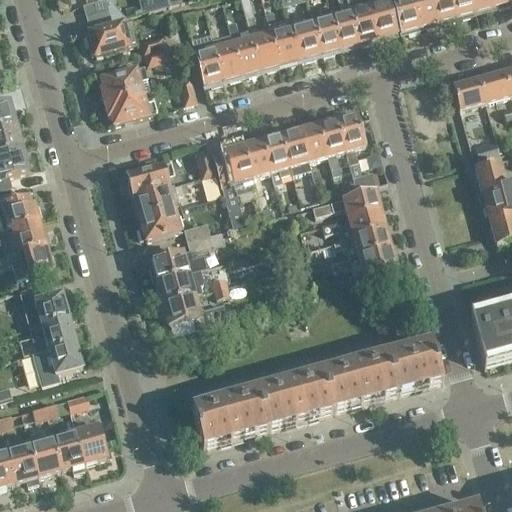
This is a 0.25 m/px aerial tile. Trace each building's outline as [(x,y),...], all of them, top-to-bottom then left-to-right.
[(143,16),(164,10),(161,0),(143,0),(139,1),(143,16)] [(167,0),(170,9),(181,6),(185,5),(184,0),(167,0)] [(332,21),(341,53),(342,53),(343,55),(353,52),(353,50),(359,48),(350,16),(346,0),(337,0),(342,18),(332,21)] [(350,16),(359,48),(360,48),(361,50),(372,47),(371,45),(378,43),(369,12),(366,0),(357,0),(359,6),(357,6),(359,14),(350,16)] [(369,12),(378,43),(379,43),(379,45),(391,42),(390,40),(397,38),(386,0),(378,0),(378,1),(376,2),(378,9),(369,12)] [(390,0),(392,5),(395,13),(401,36),(407,35),(408,37),(419,33),(419,32),(420,31),(410,0),(390,0)] [(410,0),(420,31),(426,30),(426,32),(437,29),(437,27),(438,27),(431,0),(410,0)] [(457,22),(450,0),(431,0),(438,27),(444,25),(445,27),(455,24),(455,22),(457,22)] [(450,0),(457,22),(462,20),(463,22),(472,20),(472,18),(475,17),(470,0),(450,0)] [(494,12),(490,0),(470,0),(475,17),(479,16),(479,18),(493,14),(492,13),(494,12)] [(509,0),(490,0),(494,12),(499,11),(500,13),(511,10),(510,8),(511,8),(509,0)] [(83,14),(85,21),(109,15),(107,9),(105,3),(83,10),(84,14),(83,14)] [(107,9),(109,15),(112,25),(125,22),(113,7),(107,9)] [(321,24),(313,26),(322,58),(323,58),(323,60),(334,57),(334,55),(341,53),(332,21),(330,21),(327,10),(318,12),(321,24)] [(184,17),(186,26),(197,23),(195,14),(184,17)] [(85,21),(88,32),(112,25),(109,15),(85,21)] [(266,19),(269,30),(276,28),(273,17),(266,19)] [(252,43),(261,75),(267,73),(268,75),(278,72),(278,70),(280,70),(271,37),(260,41),(254,21),(247,24),(252,43)] [(234,48),(243,80),(248,78),(249,80),(260,77),(259,75),(261,75),(252,43),(241,46),(236,26),(228,29),(234,48)] [(290,32),(299,65),(304,63),(305,65),(316,62),(315,60),(322,58),(313,26),(290,32)] [(123,27),(88,37),(89,40),(87,40),(90,51),(92,50),(95,61),(137,49),(134,38),(127,40),(123,27)] [(243,80),(234,48),(222,51),(217,32),(210,34),(215,53),(224,85),(229,84),(230,85),(241,82),(241,80),(243,80)] [(290,32),(271,37),(280,70),(286,68),(286,70),(297,67),(297,65),(299,65),(290,32)] [(141,48),(144,59),(180,49),(177,37),(141,48)] [(180,49),(144,59),(147,72),(170,65),(169,64),(183,60),(180,49)] [(195,58),(204,91),(211,89),(212,91),(223,88),(222,86),(224,85),(215,53),(195,58)] [(105,107),(142,98),(150,96),(143,72),(101,84),(104,94),(101,95),(105,107)] [(479,83),(486,108),(511,101),(505,76),(479,83)] [(452,90),(459,116),(486,108),(479,83),(452,90)] [(196,108),(190,85),(179,88),(184,111),(196,108)] [(146,109),(142,98),(105,107),(108,121),(111,120),(114,130),(156,119),(153,107),(146,109)] [(0,133),(15,129),(9,106),(0,108),(0,133)] [(344,124),(335,126),(344,158),(346,157),(351,177),(358,175),(353,156),(365,152),(356,121),(354,121),(354,119),(343,122),(344,124)] [(317,131),(326,163),(331,182),(341,180),(335,160),(344,158),(335,126),(335,124),(324,127),(325,129),(317,131)] [(0,158),(22,153),(15,129),(0,133),(0,158)] [(306,134),(299,136),(307,168),(326,163),(317,131),(317,129),(305,132),(306,134)] [(307,168),(299,136),(298,134),(287,137),(287,139),(280,141),(291,181),(292,181),(295,192),(303,190),(298,171),(307,168)] [(269,145),(261,147),(270,179),(271,178),(276,197),(279,197),(277,190),(282,188),(280,184),(291,181),(280,141),(279,139),(268,142),(269,145)] [(250,150),(242,152),(253,188),(254,191),(257,203),(265,200),(259,182),(270,179),(261,147),(260,145),(250,148),(250,150)] [(495,146),(475,152),(479,166),(499,161),(495,146)] [(253,188),(242,152),(242,150),(230,153),(231,154),(225,156),(240,214),(248,212),(242,191),(253,188)] [(22,153),(0,158),(0,183),(28,176),(22,153)] [(240,214),(225,156),(213,159),(222,192),(234,235),(245,232),(240,214)] [(214,180),(208,159),(197,162),(202,183),(214,180)] [(481,198),(505,191),(498,164),(474,172),(481,198)] [(133,203),(169,193),(166,182),(173,180),(170,169),(127,180),(130,190),(127,191),(130,202),(133,201),(133,203)] [(318,174),(310,176),(313,187),(321,185),(318,174)] [(352,181),(354,187),(356,196),(375,190),(371,176),(352,181)] [(193,186),(169,193),(133,203),(136,213),(133,213),(136,223),(139,222),(139,224),(163,217),(174,214),(171,203),(176,202),(176,200),(195,195),(193,186)] [(342,200),(356,196),(354,187),(340,191),(342,200)] [(481,198),(488,223),(511,216),(511,215),(505,191),(481,198)] [(345,215),(347,224),(372,217),(379,215),(379,214),(381,213),(378,202),(376,203),(375,196),(334,207),(312,213),(314,223),(345,215)] [(12,233),(38,226),(37,223),(41,222),(38,211),(35,212),(34,209),(31,210),(28,201),(0,208),(0,223),(3,235),(12,233)] [(270,211),(260,214),(263,226),(274,224),(270,211)] [(179,212),(174,214),(163,217),(139,224),(142,233),(139,233),(142,244),(145,244),(145,246),(180,236),(177,225),(182,223),(180,217),(179,212)] [(344,245),(384,234),(384,232),(386,232),(383,220),(381,221),(380,217),(379,215),(372,217),(347,224),(339,226),(321,231),(323,239),(341,234),(344,245)] [(511,216),(488,223),(495,249),(511,244),(511,216)] [(18,256),(45,249),(44,247),(47,246),(45,236),(41,237),(38,226),(12,233),(18,256)] [(187,246),(209,240),(206,229),(184,235),(187,246)] [(338,266),(338,267),(389,252),(389,251),(391,250),(388,239),(386,240),(384,234),(344,245),(333,248),(338,266)] [(221,237),(209,240),(187,246),(190,258),(224,249),(221,237)] [(45,249),(18,256),(0,260),(0,272),(12,270),(16,284),(52,274),(51,271),(54,270),(51,260),(48,261),(45,249)] [(355,282),(395,271),(394,269),(396,269),(393,258),(391,259),(389,252),(338,267),(338,266),(320,272),(322,278),(332,275),(332,277),(352,271),(355,282)] [(156,287),(200,275),(208,273),(205,261),(191,264),(189,257),(183,258),(182,257),(150,265),(152,269),(149,270),(153,286),(155,285),(156,287)] [(162,309),(194,300),(201,298),(199,290),(201,289),(203,287),(200,275),(156,287),(157,288),(155,290),(157,297),(159,299),(162,309)] [(214,295),(227,292),(224,283),(211,287),(214,295)] [(227,292),(214,295),(216,304),(229,300),(227,292)] [(30,333),(41,330),(68,322),(61,297),(42,302),(40,295),(21,300),(30,333)] [(168,330),(191,324),(195,335),(228,326),(225,314),(200,321),(194,300),(162,309),(163,311),(157,312),(160,325),(164,327),(167,326),(168,330)] [(511,315),(473,327),(471,321),(470,321),(484,374),(485,373),(484,368),(511,359),(511,315)] [(41,330),(48,355),(75,347),(68,322),(41,330)] [(75,347),(48,355),(55,380),(82,373),(75,347)] [(442,387),(431,348),(386,360),(398,400),(442,387)] [(322,378),(332,418),(398,400),(386,360),(322,378)] [(332,418),(322,378),(256,396),(267,436),(332,418)] [(0,394),(0,407),(12,404),(8,393),(0,394)] [(267,436),(256,396),(192,414),(203,454),(267,436)] [(86,401),(67,406),(70,417),(89,412),(86,401)] [(44,412),(47,423),(59,420),(55,409),(44,412)] [(47,423),(44,412),(31,415),(34,427),(47,423)] [(0,423),(0,433),(1,436),(13,433),(9,421),(0,423)] [(75,437),(84,470),(108,464),(98,429),(86,432),(87,434),(75,437)] [(53,444),(62,476),(84,470),(75,437),(53,444)] [(29,450),(37,483),(62,476),(53,444),(29,450)] [(6,456),(16,489),(26,486),(27,492),(38,489),(37,483),(29,450),(6,456)] [(0,458),(0,493),(16,489),(6,456),(0,458)]
